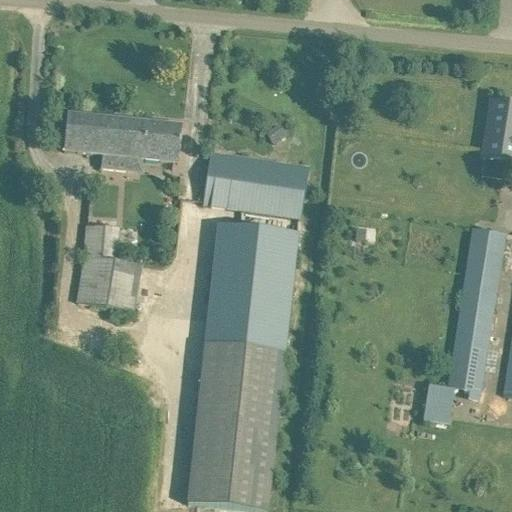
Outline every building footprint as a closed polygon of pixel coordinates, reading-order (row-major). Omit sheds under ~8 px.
[(511,106),(492,104),(483,161),(511,164),(511,106)] [(65,136),(64,153),(103,157),(101,170),(128,173),(129,160),(144,162),(178,165),(180,148),(182,128),(68,116),(65,136)] [(212,156),(204,208),(300,222),(307,169),(212,156)] [(284,355),(298,236),(218,228),(204,348),(284,355)] [(82,256),(77,306),(135,317),(142,268),(118,263),(117,263),(100,261),(103,230),(87,229),(84,256),(82,256)] [(470,252),(448,389),(481,394),(505,237),(496,235),(474,232),(473,232),(470,252)] [(511,342),(503,398),(511,399),(511,342)] [(189,505),(255,511),(269,511),(284,355),(204,348),(189,505)]
